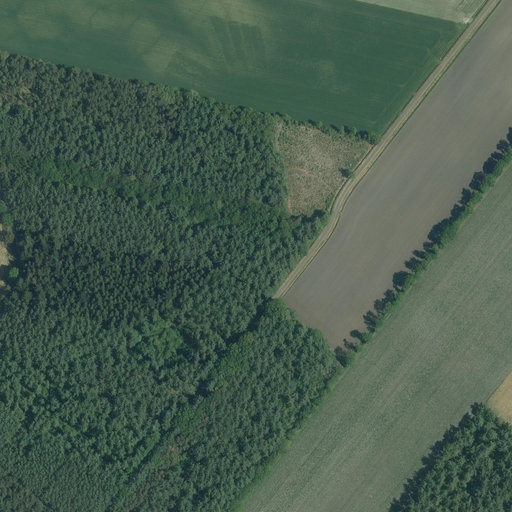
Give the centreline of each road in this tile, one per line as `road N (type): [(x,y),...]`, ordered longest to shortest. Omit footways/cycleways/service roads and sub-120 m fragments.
road 1 (unclassified): [(107,511),(312,252),(343,193),(493,0)]
road 2 (track): [(0,176),(20,258),(0,323)]
